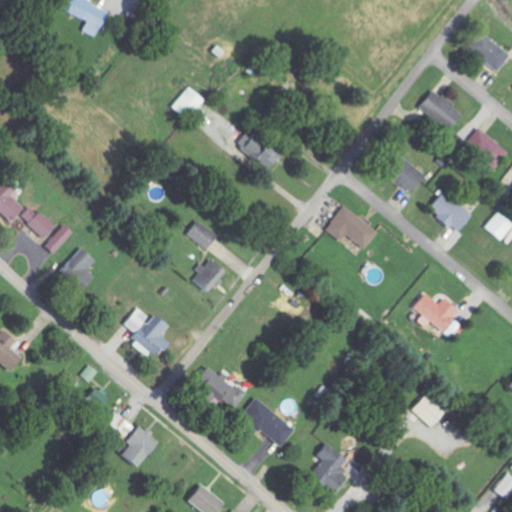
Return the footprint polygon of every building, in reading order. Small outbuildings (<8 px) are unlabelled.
[(59,0),(56,9),(84,21),(80,31),(93,37),(104,10),(81,0),(59,0)] [(495,71),(507,53),(476,32),(465,50),(495,71)] [(459,113),(433,91),(419,107),(445,129),(459,113)] [(462,144),(490,170),(504,154),(476,128),(462,144)] [(407,192),(420,171),(389,152),(379,169),(387,174),(384,178),(407,192)] [(0,219),(6,224),(20,208),(9,198),(14,193),(0,181),(0,219)] [(468,216),(440,191),(425,207),(452,233),(468,216)] [(50,223),(24,206),(15,221),(41,238),(50,223)] [(373,232),(341,206),(321,229),(336,241),(341,234),(359,249),(373,232)] [(511,225),(492,213),(481,230),(500,242),(511,225)] [(213,235),(195,220),(184,233),(202,248),(213,235)] [(41,246),(50,254),(69,233),(60,225),(41,246)] [(75,290),(89,278),(82,270),(92,262),(81,249),(57,268),(75,290)] [(189,280),(203,293),(222,272),(208,259),(189,280)] [(440,298),(437,303),(421,293),(411,308),(424,317),(423,320),(440,332),(456,309),(440,298)] [(127,337),(147,354),(159,341),(155,337),(164,327),(150,314),(146,318),(134,308),(119,324),(130,334),(127,337)] [(9,349),(14,342),(0,331),(0,367),(6,372),(19,357),(9,349)] [(242,390),(218,380),(219,377),(202,370),(193,389),(207,396),(206,400),(232,412),(242,390)] [(407,408),(426,428),(440,415),(421,395),(407,408)] [(277,446),(290,427),(248,399),(235,418),(277,446)] [(98,426),(118,442),(130,427),(110,411),(98,426)] [(132,468),(153,438),(135,425),(113,455),(132,468)] [(343,459),(324,444),(300,476),(327,497),(345,473),(337,466),(343,459)] [(183,503),(197,511),(212,511),(220,501),(194,485),(183,503)]
